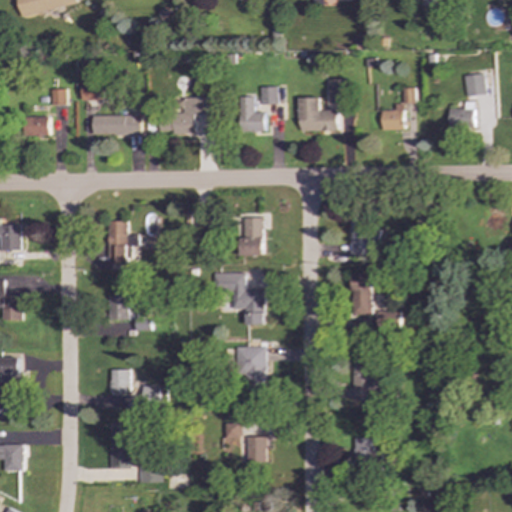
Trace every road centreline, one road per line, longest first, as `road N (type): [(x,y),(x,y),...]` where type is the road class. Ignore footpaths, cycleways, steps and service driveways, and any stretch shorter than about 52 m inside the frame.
road 1 (residential): [(0,185),(511,175)]
road 2 (residential): [(310,180),(310,511)]
road 3 (residential): [(65,184),(63,511)]
